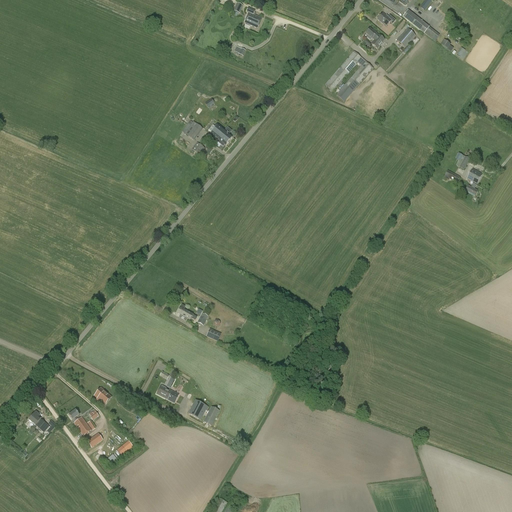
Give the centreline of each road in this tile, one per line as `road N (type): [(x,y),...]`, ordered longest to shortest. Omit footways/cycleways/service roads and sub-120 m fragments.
road 1 (unclassified): [(36,390),(361,0)]
road 2 (unclassified): [(129,511),(36,390)]
